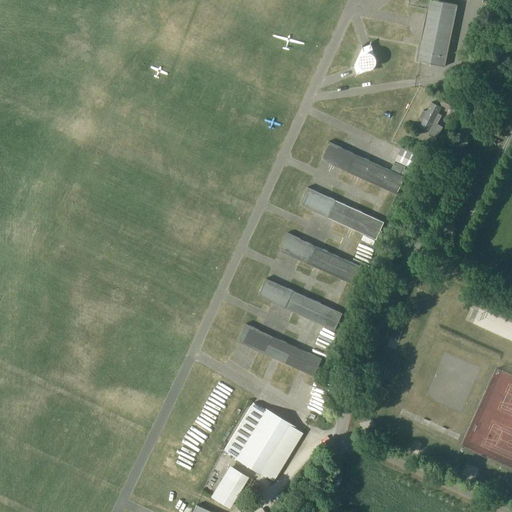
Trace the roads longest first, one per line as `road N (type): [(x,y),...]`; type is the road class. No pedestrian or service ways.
road 1 (unclassified): [(330,511),(333,439),(350,380),(511,29)]
road 2 (unknown): [(120,511),(310,97)]
road 3 (unknown): [(333,439),(505,511)]
